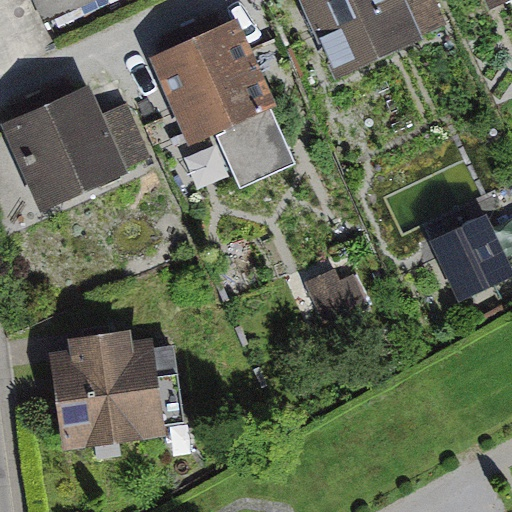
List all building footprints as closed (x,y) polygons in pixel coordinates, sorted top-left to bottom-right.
[(39,0),(51,25),(106,0),(39,0)] [(305,0),(339,71),(424,31),(409,0),(305,0)] [(409,0),(424,31),(450,19),(440,0),(409,0)] [(248,24),(158,63),(193,143),(283,104),(248,24)] [(98,92),(8,130),(42,209),(152,161),(130,111),(110,119),(98,92)] [(494,280),(511,271),(511,257),(506,245),(499,229),(488,207),(465,219),(457,222),(431,234),(460,296),(486,284),(494,280)] [(337,273),(312,284),(331,327),(356,316),(337,273)] [(51,342),(64,442),(168,428),(155,329),(134,332),(132,319),(68,328),(70,340),(51,342)]
